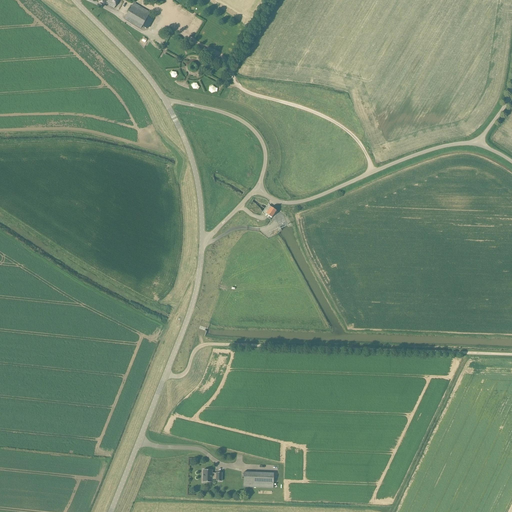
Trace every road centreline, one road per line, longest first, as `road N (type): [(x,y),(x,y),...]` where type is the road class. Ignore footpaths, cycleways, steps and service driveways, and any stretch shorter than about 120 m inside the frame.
road 1 (unclassified): [(167,373),(187,373),(204,345),(511,355)]
road 2 (unknown): [(377,171),(347,130),(245,89),(160,17)]
road 3 (unclassified): [(255,190),(297,202),(421,153),(476,144)]
road 4 (unclassified): [(255,190),(266,166),(263,137),(233,113),(165,99)]
road 5 (tertiary): [(112,511),(167,373)]
road 6 (tertiary): [(202,240),(191,153),(165,99)]
road 7 (tertiary): [(167,373),(196,294),(202,240)]
road 8 (tertiary): [(165,99),(75,0)]
